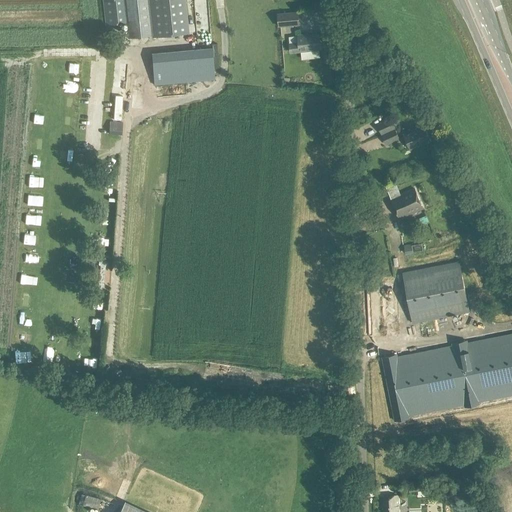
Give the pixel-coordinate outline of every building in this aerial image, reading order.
[(189,33),(185,0),(103,0),(106,24),(126,22),(128,38),(153,36),(154,37),(189,33)] [(279,27),(280,27),(280,35),(286,34),(286,27),(300,26),(299,12),(278,14),(279,27)] [(298,36),(299,44),(290,45),(291,53),(321,49),(320,34),(305,36),(305,35),(298,36)] [(208,42),(149,46),(151,77),(210,74),(208,42)] [(400,83),(404,89),(413,84),(410,78),(400,83)] [(108,116),(117,116),(119,86),(109,85),(108,116)] [(391,119),(377,125),(386,146),(400,139),(391,119)] [(110,121),(109,135),(122,136),(123,123),(121,122),(111,121),(110,121)] [(424,126),(404,135),(411,150),(430,141),(424,126)] [(394,178),(383,181),(386,193),(397,190),(394,178)] [(34,198),(34,190),(25,189),(25,198),(34,198)] [(415,189),(391,199),(400,219),(424,209),(415,189)] [(110,215),(110,203),(100,204),(100,215),(110,215)] [(107,240),(108,229),(98,229),(97,240),(107,240)] [(405,253),(413,252),(412,244),(404,245),(405,253)] [(423,250),(422,244),(412,245),(413,252),(423,250)] [(456,255),(400,265),(409,316),(465,306),(456,255)] [(104,282),(106,266),(108,265),(108,262),(107,261),(100,260),(99,261),(98,264),(99,265),(100,266),(98,282),(97,283),(97,286),(98,287),(103,288),(105,287),(105,284),(104,282)] [(379,326),(395,325),(393,271),(377,272),(379,326)] [(16,289),(15,297),(24,298),(24,290),(16,289)] [(465,291),(466,301),(474,301),(474,291),(465,291)] [(511,328),(382,349),(391,411),(511,391),(511,328)] [(410,492),(430,490),(430,483),(409,485),(410,492)] [(81,494),(78,504),(98,510),(101,499),(81,494)] [(158,511),(121,495),(113,511),(158,511)] [(383,497),(382,511),(398,511),(398,496),(383,497)]
